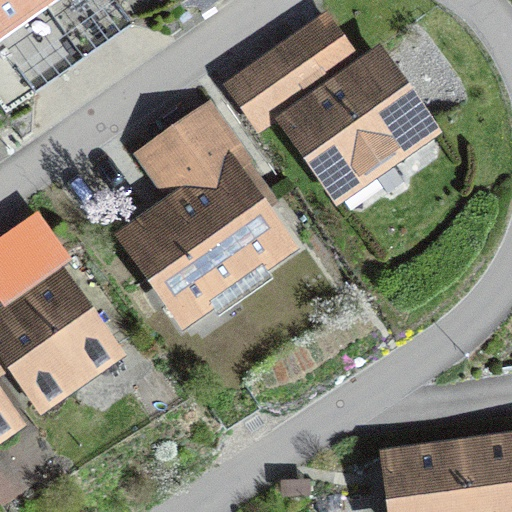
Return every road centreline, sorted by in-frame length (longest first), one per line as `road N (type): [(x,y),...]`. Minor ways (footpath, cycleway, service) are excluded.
road 1 (residential): [(0,190),(268,0)]
road 2 (residential): [(511,265),(482,311),(445,343),(334,415)]
road 3 (residential): [(511,393),(334,415)]
road 4 (residential): [(334,415),(185,511)]
